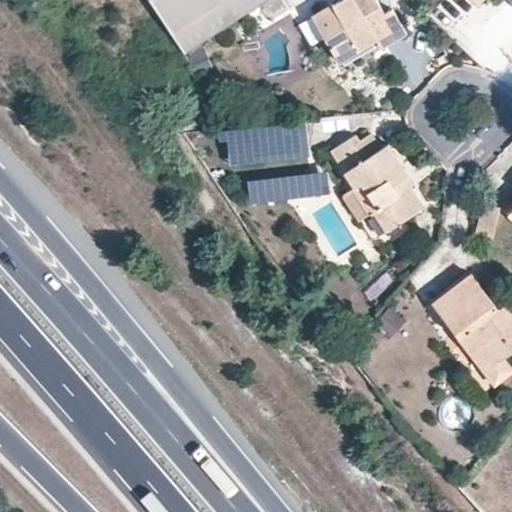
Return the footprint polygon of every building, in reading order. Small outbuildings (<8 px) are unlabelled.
[(152,0),(172,31),(185,22),(170,0),(152,0)] [(170,0),(185,22),(217,0),(170,0)] [(217,0),(185,22),(172,31),(184,48),(185,51),(198,42),(263,0),(217,0)] [(339,0),(301,23),(314,44),(326,37),(340,60),(377,38),(382,47),(406,32),(392,8),(383,12),(376,0),(339,0)] [(271,3),(249,18),(259,33),(280,19),(271,3)] [(256,131),(234,135),(236,146),(258,142),(256,131)] [(355,185),(353,186),(369,214),(375,210),(387,230),(424,206),(411,185),(405,189),(400,181),(411,174),(390,142),(379,146),(371,131),(359,138),(356,133),(332,148),(355,185)] [(321,174),(296,189),(303,199),(327,185),(321,174)] [(416,182),(411,174),(400,181),(405,189),(411,185),(416,182)] [(369,214),(353,186),(342,193),(359,220),(369,214)] [(485,208),(479,240),(498,243),(504,212),(485,208)] [(511,318),(508,322),(497,308),(471,273),(432,301),(461,340),(484,370),(505,354),(511,349),(511,318)] [(511,316),(503,304),(497,308),(508,322),(511,318),(511,316)] [(393,340),(407,324),(389,309),(376,325),(393,340)] [(483,393),(495,385),(484,370),(461,340),(450,349),(483,393)] [(511,370),(511,364),(505,354),(484,370),(495,385),(511,370)]
